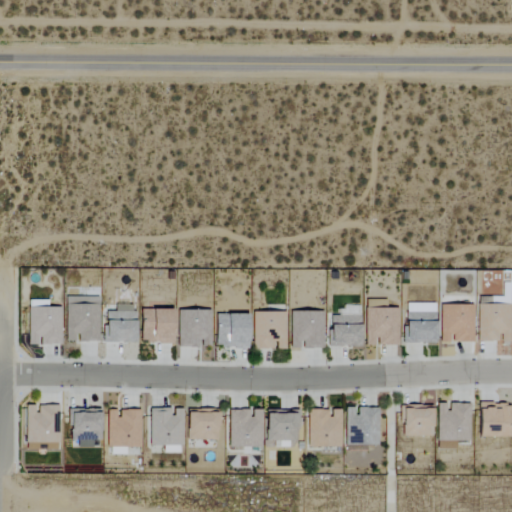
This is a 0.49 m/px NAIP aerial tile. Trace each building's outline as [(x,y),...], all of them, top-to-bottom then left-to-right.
[(65,342),(97,341),(97,296),(64,297),(65,342)] [(404,303),(403,343),(433,343),(434,304),(404,303)] [(475,304),(476,341),(499,341),(499,344),(509,344),(508,304),(475,304)] [(114,305),(114,311),(104,311),(104,342),(133,342),(133,305),(114,305)] [(358,347),(359,306),(337,305),(337,315),(328,314),(327,346),(358,347)] [(439,341),(471,342),(472,305),(439,305),(439,341)] [(27,307),(26,344),(59,345),(60,307),(27,307)] [(364,345),(396,346),(396,308),(365,307),(364,345)] [(172,342),(171,308),(139,309),(140,343),(172,342)] [(176,310),(177,347),(199,347),(209,347),(209,310),(176,310)] [(252,349),(274,349),(285,349),(284,311),(251,312),(252,349)] [(321,311),(289,311),(289,349),(322,348),(321,311)] [(214,347),(246,347),(246,314),(214,314),(214,347)] [(436,450),(456,449),(456,441),(469,441),(469,403),(447,404),(447,403),(436,403),(436,450)] [(477,403),(478,436),(499,436),(499,415),(506,415),(506,403),(477,403)] [(57,406),(36,405),(36,406),(25,406),(24,450),(57,450),(57,406)] [(377,445),(377,408),(344,407),(344,445),(377,445)] [(401,436),(431,436),(431,407),(401,407),(401,436)] [(68,440),(98,441),(99,409),(69,409),(68,440)] [(149,446),(162,446),(162,454),(181,453),(181,409),(171,409),(149,409),(149,446)] [(228,448),(261,447),(260,409),(249,410),(227,410),(228,448)] [(307,448),(341,447),(340,409),(329,409),(306,410),(307,448)] [(139,411),(107,410),(106,453),(124,454),(124,448),(138,448),(139,411)] [(265,443),(286,443),(286,441),(296,441),(295,410),(264,411),(265,443)] [(217,440),(217,413),(186,412),(185,440),(217,440)]
